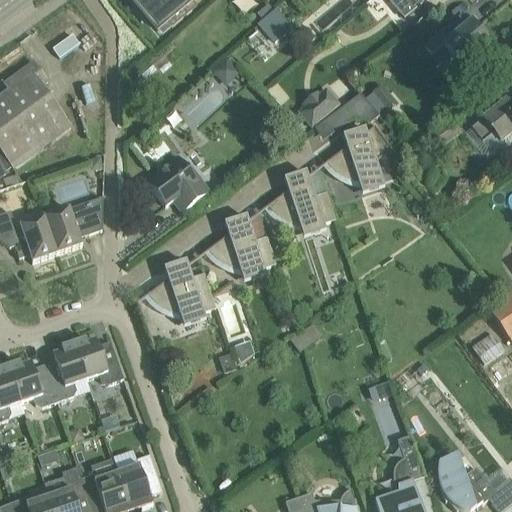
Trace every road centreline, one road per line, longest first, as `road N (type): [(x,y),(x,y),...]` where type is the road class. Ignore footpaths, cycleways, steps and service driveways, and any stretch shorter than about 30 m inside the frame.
road 1 (residential): [(114,293),(311,152)]
road 2 (residential): [(190,511),(116,306)]
